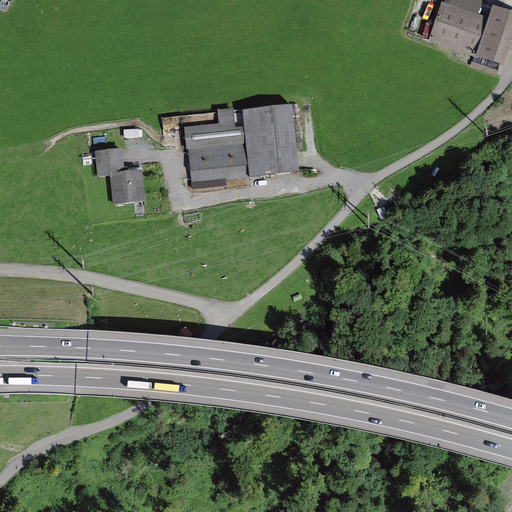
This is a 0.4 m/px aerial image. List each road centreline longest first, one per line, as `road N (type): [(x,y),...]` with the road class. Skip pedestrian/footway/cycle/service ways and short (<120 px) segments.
road 1 (motorway): [(0,375),(225,390),(361,412),(511,450)]
road 2 (motorway): [(511,418),(276,366),(0,346)]
road 3 (unknown): [(365,191),(332,173),(190,197),(171,159),(118,144)]
